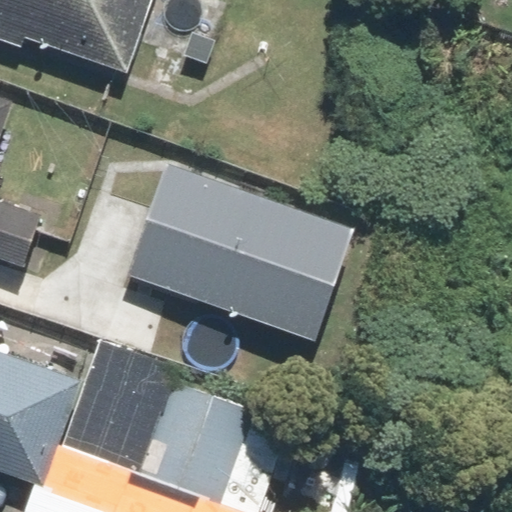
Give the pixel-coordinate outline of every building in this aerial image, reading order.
[(213,67),(229,20),(203,11),(206,0),(0,0),(0,21),(136,66),(144,44),(213,67)] [(0,155),(22,94),(0,85),(0,245),(57,266),(75,215),(0,188),(0,155)] [(322,329),(360,219),(209,168),(204,183),(162,169),(130,264),(322,329)] [(95,373),(0,339),(0,462),(57,482),(95,373)] [(134,376),(106,462),(178,482),(176,488),(263,511),(274,511),(291,450),(242,434),(255,396),(173,369),(168,385),(134,376)]
